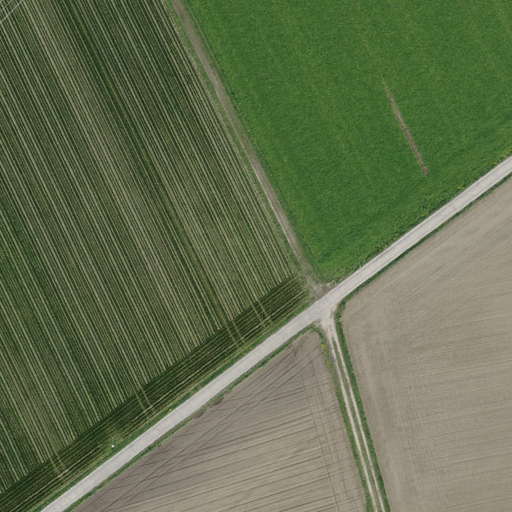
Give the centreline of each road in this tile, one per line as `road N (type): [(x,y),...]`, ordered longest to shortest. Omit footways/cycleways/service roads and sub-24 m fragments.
road 1 (track): [(52,511),(511,173)]
road 2 (track): [(323,310),(378,511)]
